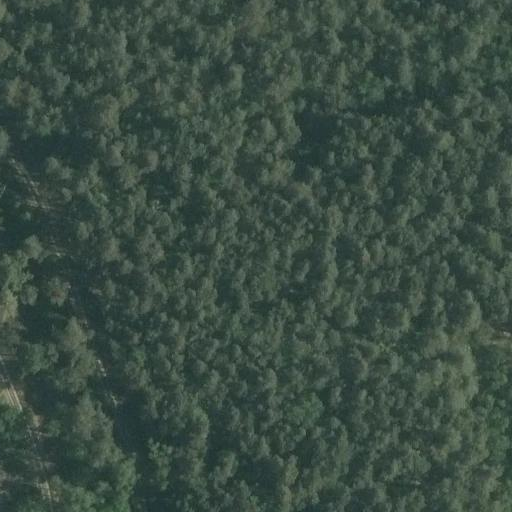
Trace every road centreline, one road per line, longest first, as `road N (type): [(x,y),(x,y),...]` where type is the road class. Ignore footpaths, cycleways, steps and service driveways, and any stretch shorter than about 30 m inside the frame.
road 1 (track): [(0,130),(60,244),(129,511)]
road 2 (track): [(41,511),(0,391)]
